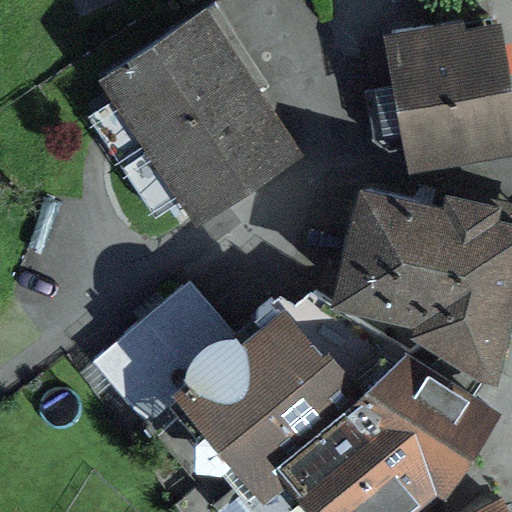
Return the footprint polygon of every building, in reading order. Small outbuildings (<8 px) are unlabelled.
[(182,196),(196,220),(303,147),(206,0),(205,0),(99,71),(115,97),(182,196)] [(465,10),(383,25),(392,75),(365,80),(375,136),(405,149),(408,166),(511,147),(511,54),(504,10),(467,17),(465,10)] [(182,196),(115,97),(88,115),(155,214),(182,196)] [(443,194),(360,174),(330,294),(407,342),(478,386),(486,372),(498,375),(511,319),(511,211),(500,208),(503,194),(447,180),(443,194)] [(271,456),(407,342),(330,294),(313,284),(292,302),(285,293),(243,327),(237,323),(229,324),(221,324),(202,334),(191,348),(187,363),(188,371),(175,382),(183,392),(171,401),(195,432),(193,455),(198,460),(221,464),(241,487),(252,500),(285,472),(271,456)] [(478,386),(407,342),(271,456),(285,472),(252,500),(241,487),(218,506),(222,511),(402,511),(438,482),(447,488),(503,402),(478,386)] [(511,511),(511,509),(501,489),(451,511),(511,511)]
